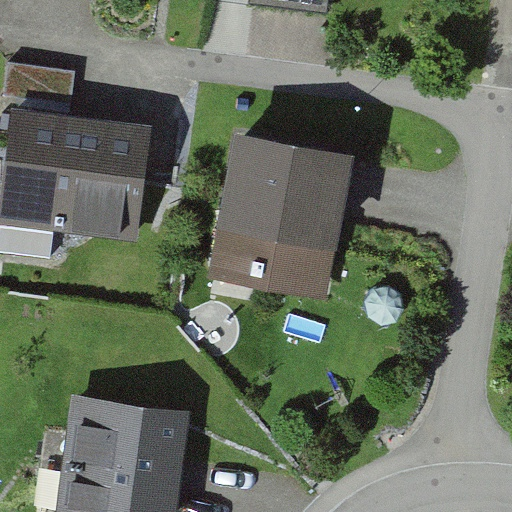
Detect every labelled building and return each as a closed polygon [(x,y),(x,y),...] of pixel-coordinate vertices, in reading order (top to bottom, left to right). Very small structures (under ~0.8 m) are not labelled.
[(250,0),(251,0),(327,9),(328,0),(250,0)] [(72,106),(77,67),(8,58),(3,97),(13,99),(72,106)] [(72,106),(13,99),(0,202),(0,220),(137,238),(153,116),(72,106)] [(354,144),(237,123),(209,274),(327,295),(354,144)] [(175,511),(190,405),(72,389),(56,509),(82,511),(175,511)]
